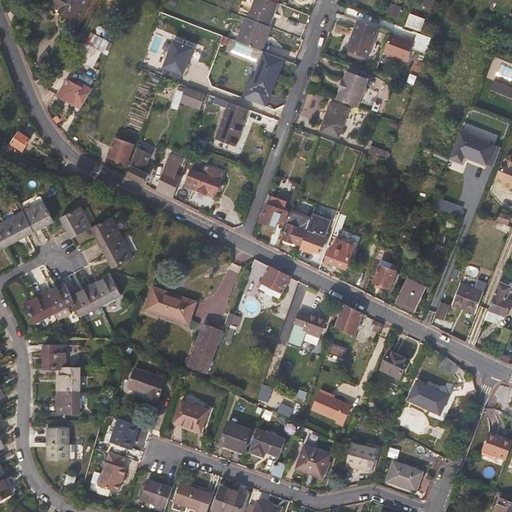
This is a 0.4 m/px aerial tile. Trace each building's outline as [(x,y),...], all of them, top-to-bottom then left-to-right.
[(78,22),(90,0),(54,0),(54,2),(62,7),(60,10),(59,11),(78,22)] [(267,26),(276,3),(268,0),(255,0),(248,19),(267,26)] [(432,11),(436,0),(426,0),(423,8),(432,11)] [(397,4),(390,2),(386,17),(393,18),(397,4)] [(405,27),(421,31),(425,19),(409,14),(405,27)] [(270,27),(267,26),(248,19),(246,18),(238,41),(259,50),(264,34),(267,36),(270,27)] [(367,58),(379,28),(359,21),(348,51),(367,58)] [(110,42),(114,33),(101,26),(96,35),(110,42)] [(228,46),(231,39),(217,33),(214,41),(228,46)] [(408,62),(415,41),(391,33),(384,53),(408,62)] [(104,53),(110,42),(96,35),(95,34),(88,45),(102,52),(104,53)] [(193,48),(173,40),(162,68),(164,69),(181,75),(182,76),(193,48)] [(93,68),(102,52),(88,45),(85,43),(76,58),(93,68)] [(282,64),(258,54),(240,99),(263,109),(282,64)] [(181,75),(164,69),(161,76),(178,82),(181,75)] [(367,80),(342,72),(332,104),(349,109),(357,111),(367,80)] [(181,101),(186,87),(163,79),(158,93),(181,101)] [(82,107),(86,99),(91,90),(91,89),(78,82),(76,85),(68,80),(58,96),(67,101),(68,99),(82,107)] [(200,107),(205,94),(186,87),(181,101),(200,107)] [(82,107),(68,99),(67,101),(65,104),(73,109),(73,111),(74,114),(76,114),(78,113),(82,107)] [(249,110),(221,100),(219,105),(227,108),(216,139),(236,146),(249,110)] [(349,109),(332,104),(323,131),(339,137),(349,109)] [(23,150),(30,139),(19,132),(11,144),(23,150)] [(450,157),(482,170),(492,146),(460,133),(450,157)] [(11,144),(2,141),(3,138),(0,137),(0,146),(8,149),(10,146),(11,144)] [(134,145),(115,138),(109,156),(127,162),(134,145)] [(339,161),(345,146),(339,143),(333,159),(339,161)] [(386,151),(371,146),(369,153),(384,158),(386,151)] [(143,171),(148,154),(137,150),(128,176),(144,184),(149,174),(143,171)] [(174,199),(181,177),(175,175),(180,158),(172,155),(159,192),(174,199)] [(500,172),(495,182),(503,185),(503,187),(511,190),(510,193),(511,193),(511,156),(511,157),(507,160),(501,173),(500,172)] [(185,186),(198,190),(214,196),(216,191),(219,191),(222,181),(220,180),(222,173),(206,167),(204,175),(191,170),(185,186)] [(273,197),(270,206),(267,205),(261,222),(277,228),(279,223),(284,224),(289,213),(284,211),(287,202),(273,197)] [(54,220),(44,202),(26,211),(36,230),(54,220)] [(410,209),(400,206),(392,228),(403,231),(410,209)] [(92,228),(81,207),(62,218),(73,238),(92,228)] [(338,220),(340,213),(332,210),(326,227),(334,230),(338,220)] [(36,230),(26,211),(3,223),(13,242),(36,230)] [(510,216),(500,212),(497,222),(507,225),(510,216)] [(122,237),(111,217),(92,228),(103,247),(122,237)] [(334,230),(331,238),(337,241),(344,222),(338,220),(334,230)] [(0,249),(13,242),(3,223),(0,225),(0,249)] [(302,245),(307,230),(289,224),(284,239),(292,242),(291,244),(296,245),(296,243),(302,245)] [(320,252),(325,238),(315,235),(315,233),(307,230),(302,245),(300,249),(309,252),(310,249),(320,252)] [(337,241),(335,249),(333,248),(328,262),(347,269),(348,270),(352,259),(354,260),(362,238),(343,231),(339,242),(337,241)] [(133,258),(122,237),(103,247),(115,268),(133,258)] [(290,278),(256,261),(250,276),(282,293),(290,278)] [(396,272),(381,267),(375,283),(390,289),(396,272)] [(122,295),(111,275),(91,285),(102,305),(122,295)] [(253,298),(258,286),(248,281),(244,293),(253,298)] [(506,316),(511,301),(507,299),(511,286),(500,282),(489,309),(506,316)] [(71,295),(64,283),(44,294),(54,313),(75,302),(71,295)] [(455,304),(463,284),(461,283),(453,303),(455,304)] [(476,312),(484,292),(463,284),(455,304),(476,312)] [(102,305),(91,285),(71,295),(75,302),(82,315),(102,305)] [(195,303),(152,288),(145,309),(187,324),(195,303)] [(413,311),(421,296),(405,288),(397,303),(413,311)] [(54,313),(44,294),(24,304),(35,324),(54,313)] [(440,303),(435,316),(444,320),(449,306),(440,303)] [(355,337),(364,315),(343,304),(335,328),(355,337)] [(320,338),(328,318),(316,313),(316,315),(309,313),(308,315),(299,312),(294,324),(304,328),(302,331),(303,331),(301,338),(302,340),(314,345),(317,344),(319,338),(320,338)] [(238,330),(242,317),(229,313),(225,326),(238,330)] [(222,331),(204,325),(188,367),(207,374),(222,331)] [(507,343),(511,330),(505,328),(500,339),(500,340),(507,343)] [(496,349),(500,340),(500,339),(493,336),(489,346),(496,349)] [(347,349),(332,344),(328,353),(343,359),(347,349)] [(66,367),(66,345),(45,345),(44,366),(57,367),(66,367)] [(410,361),(389,351),(380,369),(402,379),(410,361)] [(510,364),(511,358),(503,354),(501,360),(510,364)] [(453,374),(458,365),(451,359),(443,355),(437,365),(453,374)] [(80,389),(80,367),(66,367),(57,367),(57,389),(80,389)] [(165,380),(135,369),(129,387),(147,394),(146,397),(157,401),(165,380)] [(431,387),(416,380),(407,399),(427,409),(425,412),(433,416),(439,413),(442,406),(439,405),(442,398),(432,393),(433,391),(431,387)] [(257,394),(251,385),(245,390),(251,398),(257,394)] [(343,426),(352,405),(334,397),(333,400),(328,398),(329,395),(330,393),(320,388),(311,409),(337,420),(336,423),(343,426)] [(80,415),(80,389),(57,389),(58,415),(80,415)] [(208,410),(183,401),(175,423),(200,432),(208,410)] [(141,424),(119,417),(110,442),(132,450),(141,424)] [(229,423),(221,444),(243,452),(250,430),(229,423)] [(69,446),(69,428),(48,428),(48,460),(75,461),(76,446),(69,446)] [(279,457),(286,439),(258,429),(249,452),(265,457),(266,453),(279,457)] [(506,459),(511,443),(511,439),(489,432),(482,450),(506,459)] [(378,451),(352,444),(347,464),(373,471),(378,451)] [(322,475),(330,454),(305,445),(297,469),(305,472),(306,468),(322,475)] [(126,458),(109,452),(98,486),(118,492),(122,480),(123,481),(127,469),(122,467),(126,458)] [(414,468),(416,462),(399,456),(395,457),(387,481),(416,491),(423,472),(414,468)] [(276,463),(272,475),(281,478),(285,466),(276,463)] [(322,475),(306,468),(305,472),(321,477),(322,475)] [(0,500),(13,494),(1,472),(0,473),(0,500)] [(76,477),(68,475),(65,484),(73,486),(76,477)] [(166,507),(173,489),(149,480),(143,499),(166,507)] [(206,493),(182,484),(175,502),(199,510),(206,493)] [(240,511),(246,496),(222,488),(213,511),(240,511)] [(511,511),(511,501),(500,497),(495,511),(511,511)] [(279,511),(281,509),(259,501),(254,511),(279,511)]
